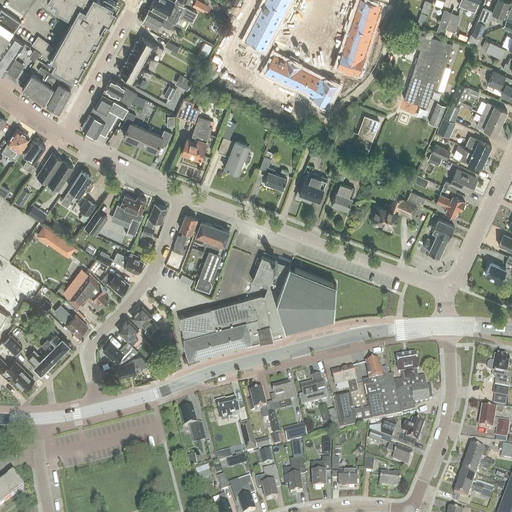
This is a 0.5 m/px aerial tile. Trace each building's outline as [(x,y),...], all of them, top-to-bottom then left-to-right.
[(57,4),(65,9),(64,10),(75,16),(75,15),(81,18),(75,28),(74,28),(70,34),(72,35),(66,45),(65,44),(61,51),(62,52),(57,62),(55,61),(52,67),(51,67),(73,79),(76,73),(79,75),(85,63),(83,62),(85,57),(88,58),(94,46),(92,45),(95,40),(97,41),(104,30),(101,28),(105,21),(109,24),(117,10),(112,8),(115,2),(111,0),(47,0),(47,1),(48,2),(48,1),(56,6),(57,4)] [(197,14),(171,0),(153,0),(149,8),(150,8),(166,17),(165,19),(174,23),(178,15),(192,23),(197,14)] [(198,0),(195,0),(192,6),(206,14),(210,6),(198,0)] [(260,48),(264,50),(265,50),(290,0),(265,0),(245,40),(253,44),(257,46),(260,48)] [(363,58),(380,5),(365,0),(359,0),(343,51),(342,51),(337,67),(358,75),(364,58),(363,58)] [(460,0),(458,5),(475,12),(479,0),(460,0)] [(509,1),(506,0),(494,0),(494,2),(496,3),(492,12),(490,19),(496,21),(499,15),(506,18),(509,9),(506,8),(509,1)] [(428,14),(430,8),(431,3),(425,1),(421,12),(428,14)] [(0,51),(12,35),(21,22),(0,7),(0,14),(3,17),(2,19),(0,17),(0,51)] [(173,23),(149,10),(142,22),(156,30),(160,24),(169,29),(173,23)] [(443,35),(445,29),(451,13),(444,10),(437,28),(436,32),(443,35)] [(446,30),(455,33),(461,16),(452,13),(446,30)] [(420,14),(418,22),(424,24),(426,16),(420,14)] [(511,22),(506,20),(503,27),(511,31),(511,22)] [(479,38),(485,24),(477,21),(471,35),(479,38)] [(437,90),(453,44),(420,34),(416,48),(420,49),(404,99),(427,107),(433,89),(437,90)] [(17,55),(22,48),(24,44),(12,35),(0,51),(0,75),(2,77),(3,77),(13,61),(12,61),(16,54),(17,55)] [(38,36),(31,45),(47,57),(54,47),(38,36)] [(141,36),(138,41),(137,41),(133,49),(151,58),(155,51),(161,54),(164,49),(141,36)] [(171,49),(173,44),(167,41),(165,46),(171,49)] [(204,42),(197,54),(205,59),(212,46),(204,42)] [(501,59),(506,50),(490,42),(489,43),(486,50),(485,52),(501,59)] [(34,49),(31,54),(29,58),(34,61),(40,53),(34,49)] [(126,61),(127,61),(145,70),(149,63),(154,66),(157,61),(151,58),(133,49),(131,53),(126,61)] [(301,67),(287,60),(287,61),(274,55),(272,58),(270,62),(268,66),(267,70),(264,74),(312,98),(312,99),(327,106),(337,86),(322,78),(300,68),(301,67)] [(511,71),(511,58),(510,58),(507,64),(505,63),(503,69),(511,73),(511,71)] [(124,65),(119,73),(137,83),(142,75),(148,78),(150,73),(145,70),(127,61),(125,65),(124,65)] [(240,90),(248,81),(230,64),(222,74),(240,90)] [(53,88),(57,83),(60,78),(52,73),(52,74),(41,67),(38,71),(44,75),(41,80),(32,74),(22,89),(45,104),(53,88)] [(505,84),(502,83),(505,76),(493,70),(487,84),(494,87),(492,92),(500,96),(501,94),(511,99),(511,86),(506,84),(505,84)] [(60,78),(57,83),(58,84),(47,105),(59,112),(71,90),(70,90),(75,82),(61,75),(60,78)] [(174,84),(187,91),(192,81),(179,75),(174,84)] [(104,89),(102,93),(128,107),(136,94),(110,79),(104,89)] [(465,94),(468,87),(459,83),(451,100),(460,104),(465,94)] [(170,85),(164,96),(168,98),(170,100),(176,89),(170,85)] [(90,114),(82,128),(97,136),(99,132),(105,135),(115,118),(117,113),(123,116),(128,108),(128,107),(102,93),(102,94),(91,114),(90,114)] [(136,96),(133,103),(143,107),(146,100),(136,96)] [(176,115),(194,121),(198,109),(191,107),(192,103),(183,99),(176,115)] [(487,102),(482,114),(502,123),(507,111),(494,105),(487,102)] [(446,106),(437,103),(428,123),(437,127),(446,106)] [(444,116),(454,121),(460,108),(449,104),(444,116)] [(124,136),(140,144),(146,130),(132,123),(136,115),(128,111),(122,126),(127,129),(124,136)] [(477,125),(483,129),(496,135),(502,123),(482,114),(477,125)] [(353,154),(355,147),(367,152),(379,121),(364,116),(356,139),(352,137),(353,136),(338,130),(332,146),(353,154)] [(208,126),(210,121),(199,117),(197,122),(190,140),(187,139),(182,152),(193,156),(192,158),(199,160),(200,158),(206,143),(212,127),(208,126)] [(443,118),(437,132),(449,138),(455,123),(443,118)] [(229,139),(236,123),(230,121),(228,120),(221,136),(229,139)] [(11,148),(13,146),(20,150),(29,137),(17,130),(2,152),(9,156),(13,150),(11,148)] [(146,130),(140,144),(157,151),(160,143),(166,146),(172,133),(164,130),(161,137),(146,130)] [(478,140),(470,136),(465,147),(486,157),(491,145),(478,140)] [(224,154),(224,153),(230,155),(224,168),(237,173),(243,160),(247,162),(249,161),(251,156),(250,155),(246,153),(248,146),(236,141),(235,142),(224,137),(218,152),(224,154)] [(35,140),(28,151),(28,152),(25,153),(24,153),(24,157),(28,159),(23,166),(32,173),(36,168),(32,165),(45,147),(35,140)] [(450,151),(435,144),(431,152),(446,159),(450,151)] [(465,148),(459,145),(453,156),(480,169),(486,157),(465,147),(465,148)] [(326,157),(340,163),(343,155),(328,150),(326,157)] [(48,183),(62,160),(52,153),(37,176),(48,183)] [(441,159),(430,154),(428,160),(439,165),(441,159)] [(267,176),(264,184),(273,187),(274,185),(283,188),(287,178),(286,177),(288,172),(282,169),(280,175),(275,173),(275,172),(275,169),(268,167),(271,158),(264,156),(260,168),(266,171),(264,175),(267,176)] [(342,165),(341,164),(336,178),(343,180),(348,167),(349,168),(351,162),(344,159),(342,165)] [(73,168),(62,160),(48,183),(59,190),(73,168)] [(455,192),(457,186),(470,192),(476,178),(456,169),(450,183),(445,180),(443,186),(455,192)] [(90,190),(93,185),(88,182),(91,177),(82,171),(70,189),(66,194),(63,199),(69,204),(76,193),(80,195),(80,194),(83,194),(85,191),(90,190)] [(298,196),(296,195),(296,196),(309,201),(308,203),(309,203),(311,198),(319,201),(327,179),(307,171),(305,177),(303,176),(303,177),(305,178),(298,196)] [(417,175),(413,182),(420,185),(423,178),(417,175)] [(337,208),(338,206),(348,209),(352,198),(351,197),(354,189),(340,183),(337,192),(336,192),(332,203),(333,204),(332,206),(337,208)] [(0,186),(0,195),(6,199),(10,192),(0,186)] [(22,206),(30,194),(24,189),(15,202),(22,206)] [(407,199),(422,206),(425,198),(410,191),(407,199)] [(142,214),(141,213),(146,200),(137,196),(136,199),(125,195),(120,205),(118,204),(117,204),(112,215),(113,216),(113,215),(130,222),(126,234),(127,232),(135,235),(140,221),(143,214),(142,214)] [(444,208),(447,209),(445,213),(454,217),(458,209),(461,210),(465,202),(462,201),(462,200),(453,196),(451,200),(440,195),(436,202),(445,206),(444,208)] [(393,227),(398,213),(397,213),(398,211),(411,217),(416,206),(402,200),(402,199),(394,196),(389,210),(378,205),(372,220),(372,222),(373,224),(375,225),(377,225),(379,224),(380,222),(393,227)] [(96,205),(87,198),(79,209),(89,215),(96,205)] [(152,236),(154,229),(152,228),(155,221),(161,223),(166,208),(155,204),(153,209),(152,209),(149,218),(148,217),(143,232),(152,236)] [(36,221),(43,211),(33,205),(27,214),(36,221)] [(107,218),(97,211),(85,227),(96,235),(107,218)] [(84,223),(89,215),(84,212),(79,220),(84,223)] [(191,233),(197,219),(185,215),(180,229),(183,230),(181,236),(178,235),(174,245),(175,245),(173,251),(183,254),(185,249),(183,248),(189,232),(191,233)] [(439,256),(447,238),(449,238),(454,226),(437,218),(432,230),(437,233),(434,241),(427,238),(423,246),(430,249),(428,252),(439,256)] [(213,225),(201,221),(196,235),(205,238),(202,244),(205,245),(219,250),(221,244),(224,246),(229,231),(222,228),(222,227),(223,226),(213,223),(213,225)] [(63,225),(58,232),(65,237),(70,230),(63,225)] [(61,249),(67,242),(43,226),(38,234),(61,249)] [(511,238),(503,234),(498,245),(511,251),(511,238)] [(209,250),(195,288),(209,293),(212,285),(210,280),(212,273),(214,273),(219,258),(217,253),(209,250)] [(107,254),(106,253),(102,251),(98,260),(107,264),(109,265),(112,259),(106,256),(107,254)] [(124,267),(138,273),(143,262),(136,259),(138,256),(131,253),(128,258),(117,252),(113,260),(120,264),(124,266),(124,267)] [(511,257),(509,256),(505,263),(506,270),(490,263),(485,274),(501,281),(503,275),(511,274),(511,257)] [(261,258),(252,281),(268,287),(264,295),(263,295),(215,308),(199,312),(179,318),(184,336),(184,335),(185,338),(184,338),(184,345),(186,353),(189,359),(251,343),(251,339),(262,336),(263,339),(267,337),(272,336),(272,333),(285,330),(285,331),(334,318),(336,284),(289,265),(287,271),(276,266),(278,262),(275,261),(275,262),(262,257),(261,258)] [(104,270),(107,264),(98,260),(97,259),(89,269),(94,273),(99,268),(104,270)] [(109,271),(107,273),(101,281),(106,285),(108,283),(120,294),(129,284),(116,273),(114,275),(109,271)] [(104,293),(107,291),(99,283),(89,273),(69,299),(78,309),(88,300),(98,310),(109,299),(104,293)] [(193,280),(182,275),(179,280),(190,286),(193,280)] [(46,300),(41,305),(47,311),(52,306),(46,300)] [(151,316),(142,307),(132,317),(141,326),(146,330),(147,329),(153,335),(160,328),(154,322),(151,324),(150,323),(150,322),(147,320),(151,316)] [(11,318),(12,317),(0,309),(0,326),(4,319),(9,322),(11,318)] [(65,309),(59,316),(66,324),(65,325),(71,332),(73,330),(78,336),(87,327),(75,315),(73,317),(65,309)] [(138,340),(133,335),(138,330),(128,320),(118,331),(128,340),(133,345),(138,340)] [(47,322),(44,325),(50,331),(53,328),(47,322)] [(156,344),(160,340),(163,344),(169,339),(165,335),(166,334),(161,328),(151,338),(156,344)] [(144,343),(149,338),(143,332),(138,337),(144,343)] [(41,345),(46,349),(48,352),(55,359),(69,345),(62,338),(61,339),(56,334),(49,341),(47,339),(41,345)] [(14,355),(23,347),(11,335),(3,343),(14,355)] [(131,352),(124,346),(120,350),(111,342),(103,350),(116,362),(117,361),(121,357),(124,360),(131,352)] [(121,357),(117,361),(120,364),(137,352),(127,343),(124,346),(131,352),(124,360),(121,357)] [(34,366),(34,367),(41,374),(55,359),(48,352),(40,360),(33,353),(27,359),(34,366)] [(160,358),(154,353),(146,361),(151,366),(160,358)] [(415,353),(405,355),(409,380),(402,381),(393,382),(401,414),(415,411),(413,403),(429,401),(429,399),(431,399),(431,396),(430,396),(428,386),(427,387),(427,385),(426,385),(424,377),(417,378),(416,370),(418,369),(415,353)] [(402,381),(409,380),(405,355),(395,357),(398,373),(400,372),(402,381)] [(492,371),(492,372),(492,375),(495,379),(495,381),(494,383),(509,386),(511,373),(507,372),(509,358),(495,355),(493,363),(490,362),(488,364),(487,369),(488,370),(492,371)] [(136,369),(148,366),(141,357),(132,360),(132,362),(117,366),(120,378),(137,374),(136,369)] [(381,370),(380,364),(379,365),(378,360),(365,363),(369,380),(362,381),(366,397),(369,409),(353,412),(350,394),(335,397),(341,428),(357,425),(356,423),(401,414),(393,382),(392,375),(387,376),(385,369),(381,370)] [(15,362),(7,370),(14,377),(12,378),(24,390),(34,381),(15,362)] [(357,387),(352,367),(338,371),(338,370),(331,372),(335,385),(347,382),(349,389),(357,387)] [(303,397),(300,397),(303,405),(327,398),(322,380),(321,380),(320,375),(311,377),(313,383),(300,386),(303,397)] [(270,397),(272,405),(293,399),(288,383),(278,386),(277,385),(273,386),(274,387),(272,387),(272,388),(271,389),(272,393),(274,393),(274,395),(270,397)] [(493,394),(507,397),(508,389),(494,387),(493,394)] [(251,401),(248,401),(251,411),(260,409),(263,419),(268,418),(273,435),(279,433),(274,414),(268,415),(261,390),(249,393),(251,401)] [(220,420),(232,417),(233,418),(240,416),(235,399),(225,402),(224,400),(215,402),(220,420)] [(194,443),(205,440),(201,424),(196,426),(196,423),(192,408),(180,411),(184,426),(189,425),(194,443)] [(482,408),(478,427),(492,430),(493,426),(497,427),(495,436),(506,438),(509,422),(498,420),(494,420),(495,410),(482,408)] [(333,431),(340,429),(334,410),(327,412),(333,431)] [(407,433),(406,437),(417,442),(423,423),(412,419),(410,424),(406,422),(402,432),(407,433)] [(256,449),(249,422),(239,425),(246,451),(256,449)] [(397,427),(387,423),(386,425),(383,434),(392,438),(397,427)] [(307,437),(304,425),(283,430),(286,442),(307,437)] [(369,428),(369,430),(371,431),(382,435),(383,435),(383,434),(386,425),(369,428)] [(382,435),(371,431),(368,440),(380,443),(382,435)] [(271,437),(273,446),(280,443),(278,435),(271,437)] [(257,449),(270,446),(268,438),(255,442),(257,449)] [(330,439),(322,439),(322,456),(330,456),(330,439)] [(412,453),(389,444),(386,451),(394,454),(392,459),(407,465),(412,453)] [(511,459),(511,454),(511,446),(500,444),(499,450),(501,450),(500,457),(511,459)] [(279,460),(288,457),(284,445),(275,448),(279,460)] [(470,446),(466,458),(490,467),(491,466),(493,467),(495,462),(485,459),(488,450),(484,449),(483,450),(470,446)] [(220,451),(223,470),(231,469),(230,458),(234,457),(233,449),(220,451)] [(273,462),(270,450),(259,453),(262,465),(273,462)] [(244,455),(237,457),(239,465),(246,463),(244,455)] [(311,489),(325,488),(325,472),(331,472),(330,458),(321,459),(322,463),(310,464),(311,489)] [(332,458),(332,469),(332,478),(338,478),(338,486),(356,486),(356,471),(339,471),(338,458),(332,458)] [(374,459),(366,458),(364,471),(372,472),(374,459)] [(478,466),(481,467),(481,469),(489,471),(490,467),(466,458),(462,470),(475,475),(478,466)] [(291,468),(283,470),(285,485),(289,484),(290,494),(302,492),(300,476),(299,476),(298,474),(305,473),(303,459),(290,461),(291,468)] [(207,465),(195,470),(196,474),(209,470),(207,465)] [(275,467),(263,470),(267,484),(261,485),(265,501),(277,498),(273,480),(278,479),(275,467)] [(462,470),(458,482),(482,490),(492,494),(493,489),(476,483),(475,484),(472,483),(475,475),(462,470)] [(394,473),(393,475),(380,474),(379,485),(399,488),(400,474),(394,473)] [(504,473),(501,479),(506,481),(508,481),(510,475),(504,473)] [(0,505),(24,488),(14,474),(0,484),(0,505)] [(217,477),(221,490),(228,488),(223,475),(217,477)] [(237,480),(230,483),(236,501),(238,500),(242,511),(249,511),(255,510),(250,495),(248,491),(254,489),(249,476),(237,480)] [(511,511),(511,476),(498,511),(511,511)] [(468,499),(467,499),(470,490),(473,491),(472,493),(480,495),(482,490),(458,482),(453,494),(458,496),(456,501),(466,505),(468,499)] [(218,497),(221,505),(216,507),(217,511),(230,511),(227,503),(224,495),(218,497)]
